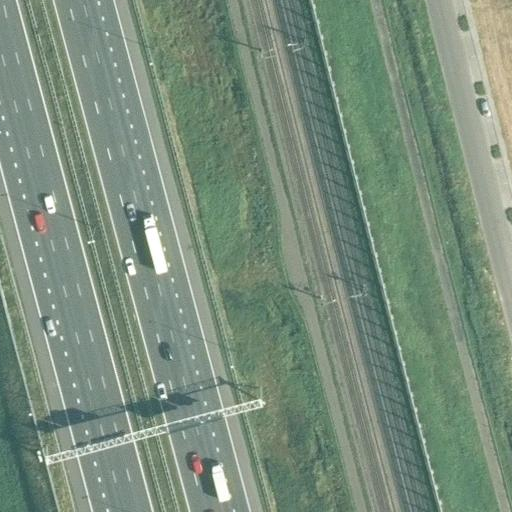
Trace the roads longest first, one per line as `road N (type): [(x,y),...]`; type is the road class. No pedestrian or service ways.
road 1 (motorway): [(210,511),(74,0)]
road 2 (motorway): [(0,20),(130,511)]
road 3 (unclassified): [(439,0),(511,281)]
